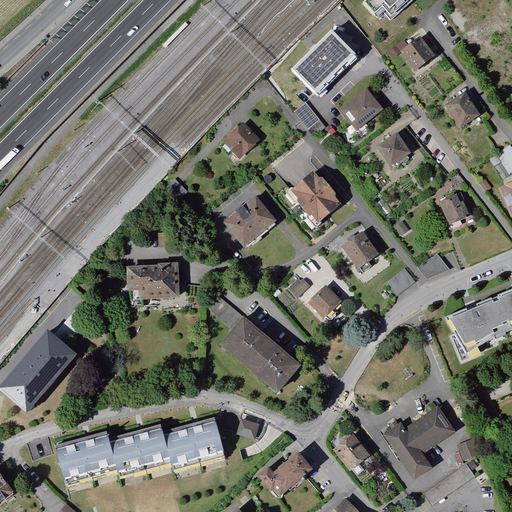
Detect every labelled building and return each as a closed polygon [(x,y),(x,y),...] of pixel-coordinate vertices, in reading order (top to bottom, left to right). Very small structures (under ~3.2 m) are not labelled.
[(365,0),(363,2),(375,15),(381,9),(391,20),(413,0),(365,0)] [(294,72),(317,95),(357,56),(334,32),(294,72)] [(404,55),(417,71),(435,55),(422,39),(404,55)] [(340,112),(358,134),(387,111),(369,89),(340,112)] [(460,127),(480,114),(466,94),(447,106),(460,127)] [(304,104),(292,113),(308,134),(320,123),(304,104)] [(320,123),(308,134),(314,140),(325,130),(320,123)] [(258,146),(238,128),(220,147),(239,165),(258,146)] [(414,158),(400,135),(378,149),(391,171),(414,158)] [(511,151),(510,149),(496,156),(510,177),(511,175),(511,151)] [(342,201),(314,168),(288,190),(316,223),(342,201)] [(166,189),(180,205),(189,196),(175,180),(166,189)] [(511,215),(511,183),(500,189),(511,216),(511,215)] [(472,221),(463,193),(441,201),(451,228),(472,221)] [(275,226),(254,200),(227,222),(248,248),(275,226)] [(383,256),(363,230),(343,247),(363,272),(383,256)] [(179,235),(159,235),(160,250),(179,249),(179,235)] [(418,269),(426,281),(451,271),(438,256),(418,269)] [(182,299),(181,261),(132,263),(133,300),(182,299)] [(386,283),(398,298),(415,284),(405,270),(386,283)] [(310,285),(299,275),(288,287),(299,297),(310,285)] [(345,301),(328,284),(309,303),(327,320),(345,301)] [(511,289),(444,316),(460,360),(511,340),(511,289)] [(82,300),(51,338),(61,346),(65,340),(70,343),(95,311),(82,300)] [(43,323),(52,329),(61,317),(52,310),(43,323)] [(305,362),(247,313),(222,343),(280,392),(305,362)] [(51,338),(48,335),(35,350),(1,390),(28,412),(74,357),(61,346),(51,338)] [(384,433),(418,480),(437,466),(427,453),(457,432),(439,407),(408,428),(403,420),(384,433)] [(261,424),(241,418),(237,433),(257,438),(261,424)] [(229,456),(220,420),(167,433),(173,459),(175,468),(229,456)] [(173,459),(167,433),(163,423),(110,438),(119,466),(122,474),(173,459)] [(64,484),(119,466),(110,438),(107,430),(52,448),(64,484)] [(373,454),(356,433),(337,448),(355,470),(373,454)] [(456,443),(462,460),(477,456),(471,438),(456,443)] [(317,467),(303,450),(279,471),(273,464),(260,475),(280,498),(317,467)] [(465,464),(424,494),(432,505),(476,475),(465,464)] [(0,507),(20,493),(0,465),(0,507)] [(357,511),(346,500),(333,511),(357,511)] [(76,511),(78,511),(67,503),(60,511),(76,511)]
